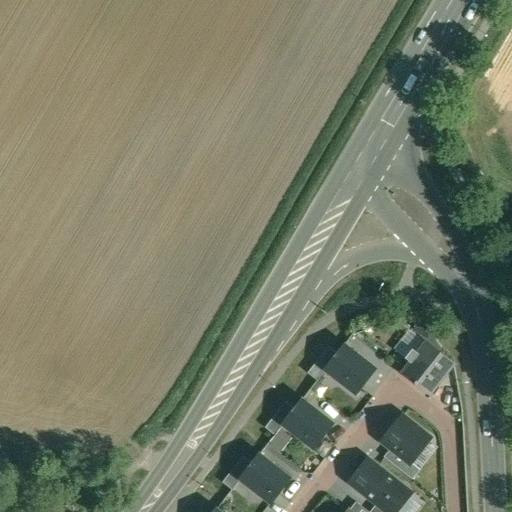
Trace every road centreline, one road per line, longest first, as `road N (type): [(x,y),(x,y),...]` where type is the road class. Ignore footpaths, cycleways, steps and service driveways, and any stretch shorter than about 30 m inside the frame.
road 1 (secondary): [(359,172),(144,511)]
road 2 (tertiary): [(359,172),(402,197),(433,229),(478,306),(496,511)]
road 3 (residential): [(453,511),(444,424),(401,394),(381,404),(299,511)]
road 4 (secondary): [(462,0),(359,172)]
